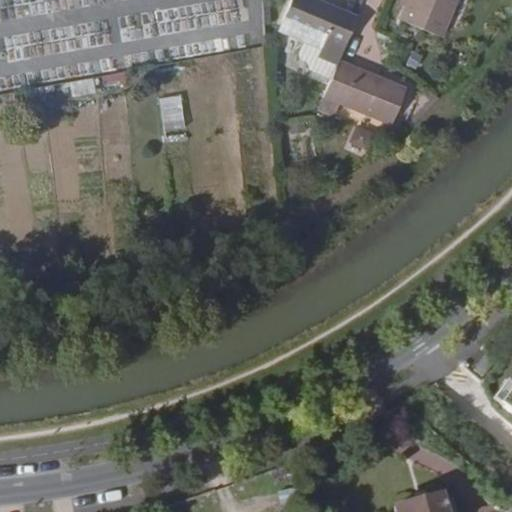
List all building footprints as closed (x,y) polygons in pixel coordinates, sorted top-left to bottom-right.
[(290,0),(278,30),(303,41),(320,48),(318,55),(336,63),(339,59),(354,20),(318,5),(320,0),(319,0),(290,0)] [(356,16),(320,0),(318,5),(354,20),(356,16)] [(364,0),(358,15),(371,20),(379,0),(364,0)] [(407,0),(405,7),(399,19),(441,37),(456,0),(407,0)] [(307,69),(330,80),(336,65),(336,63),(318,55),(320,48),(303,41),(298,53),(298,59),(306,62),(307,69)] [(339,59),(336,63),(336,65),(330,80),(318,109),(333,116),(339,103),(390,124),(405,91),(353,70),(355,65),(339,59)] [(407,87),(355,65),(353,70),(405,91),(407,87)] [(182,94),(160,96),(164,130),(186,127),(182,94)] [(393,507),(394,511),(445,511),(440,494),(393,507)]
